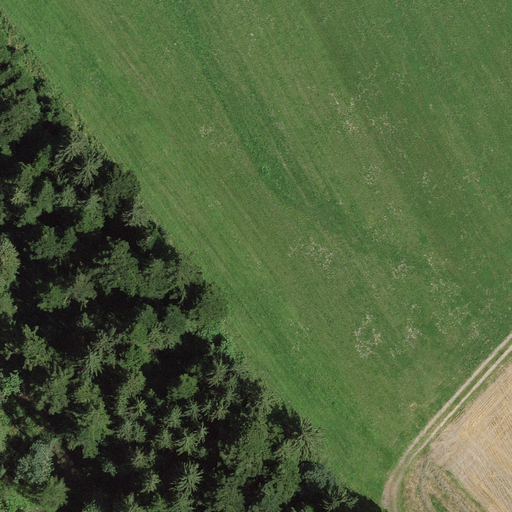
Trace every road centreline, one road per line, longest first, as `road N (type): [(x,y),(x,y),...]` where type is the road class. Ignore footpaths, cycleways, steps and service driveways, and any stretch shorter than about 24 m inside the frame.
road 1 (track): [(398,511),(392,499),(402,466),(511,340)]
road 2 (track): [(0,374),(35,401),(58,443),(65,486),(61,500),(40,511)]
